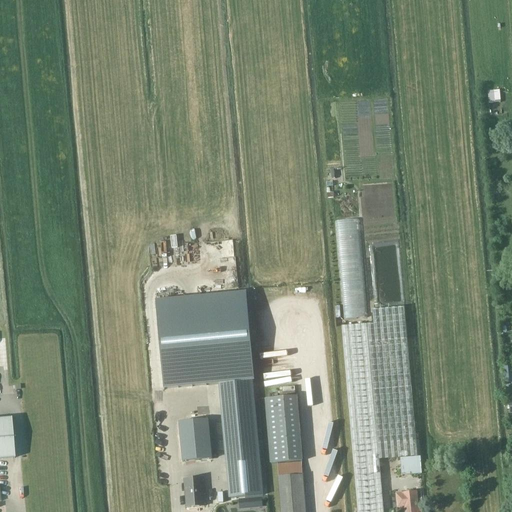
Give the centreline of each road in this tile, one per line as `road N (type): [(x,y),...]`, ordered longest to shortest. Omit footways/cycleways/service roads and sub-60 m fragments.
road 1 (track): [(24,0),(59,277),(74,317),(93,511)]
road 2 (unknown): [(315,511),(331,378),(318,307)]
road 3 (unknown): [(19,511),(14,404),(0,402)]
